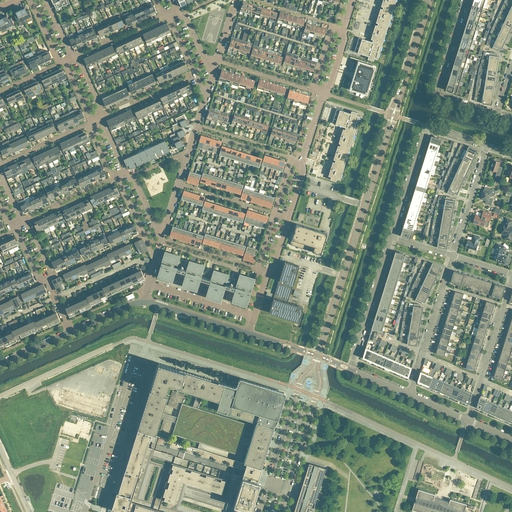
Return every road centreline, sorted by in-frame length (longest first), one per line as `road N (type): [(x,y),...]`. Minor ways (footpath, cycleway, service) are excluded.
road 1 (residential): [(252,316),(289,218),(351,0)]
road 2 (tertiary): [(317,355),(387,132)]
road 3 (residential): [(496,114),(436,91),(465,0)]
road 4 (residential): [(313,368),(297,389),(258,511)]
road 5 (residential): [(466,420),(511,277)]
road 6 (residential): [(160,237),(205,94)]
road 7 (residential): [(408,395),(453,255)]
road 8 (residential): [(350,369),(391,236)]
road 9 (residential): [(279,511),(314,396)]
